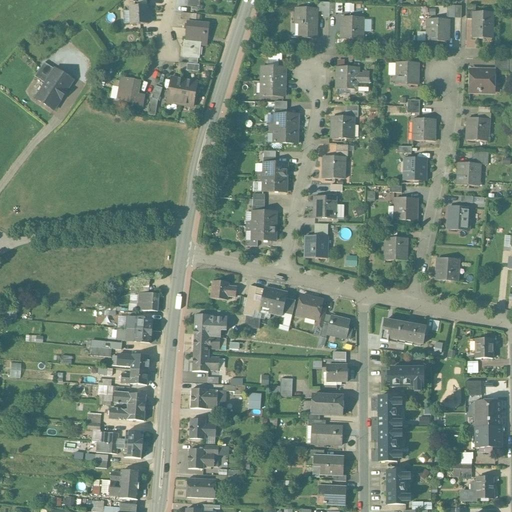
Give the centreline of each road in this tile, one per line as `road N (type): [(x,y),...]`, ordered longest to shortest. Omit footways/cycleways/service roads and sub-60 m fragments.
road 1 (secondary): [(249,0),(199,162),(183,252)]
road 2 (secondary): [(183,252),(158,511)]
road 3 (residential): [(444,79),(453,111),(414,303)]
road 4 (residential): [(363,291),(363,511)]
road 5 (residential): [(315,76),(318,103),(285,273)]
